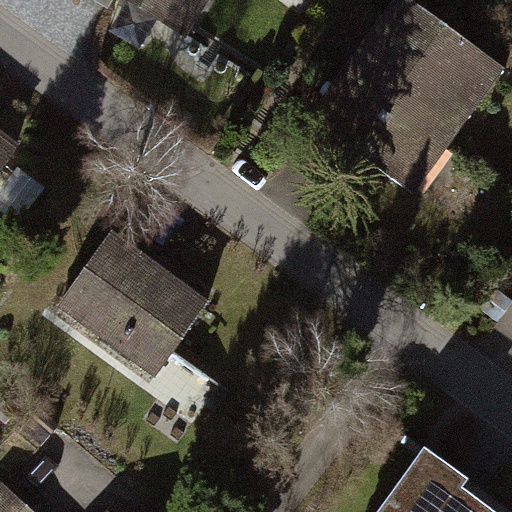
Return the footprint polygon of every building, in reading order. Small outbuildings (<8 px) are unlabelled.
[(134,0),(174,25),(189,0),(134,0)] [(388,0),(289,134),(390,209),(494,69),(400,0),(388,0)] [(0,157),(12,141),(0,131),(0,157)] [(511,219),(511,197),(452,157),(400,233),(470,281),(511,219)] [(0,215),(24,230),(47,191),(17,173),(0,200),(0,215)] [(103,224),(41,304),(136,377),(106,417),(162,460),(216,389),(156,343),(194,294),(103,224)] [(381,511),(454,511),(407,478),(381,511)] [(27,511),(0,485),(0,511),(27,511)]
